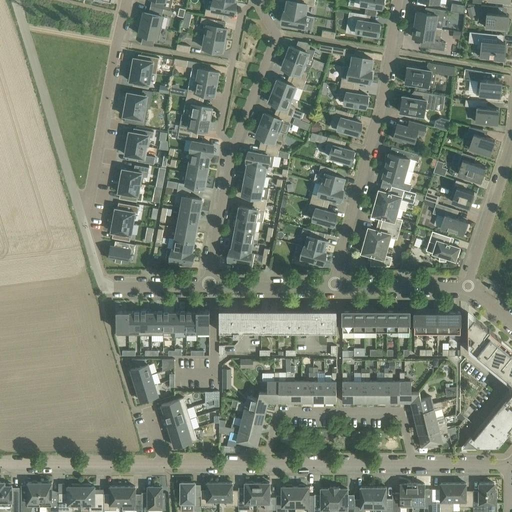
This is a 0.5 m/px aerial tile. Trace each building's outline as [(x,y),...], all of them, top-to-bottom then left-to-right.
[(164,8),(165,0),(152,0),(151,5),(164,8)] [(213,0),(212,10),(206,8),(205,15),(218,17),(219,11),(234,14),(234,12),(235,12),(237,5),(236,4),(236,2),(223,0),(213,0)] [(284,11),(306,15),(305,15),(307,4),(314,5),(314,0),(301,0),(301,2),(289,0),(287,0),(287,3),(286,3),(285,11),(284,11)] [(361,0),(361,4),(366,5),(365,14),(366,14),(376,16),(378,7),(382,8),(383,0),(361,0)] [(451,11),(464,13),(466,5),(452,3),(451,11)] [(478,18),(487,21),(486,27),(507,29),(508,26),(508,27),(511,20),(508,19),(509,14),(496,13),(497,6),(482,4),(481,12),(478,18)] [(144,11),(142,22),(162,27),(164,16),(162,15),(164,8),(151,5),(149,12),(144,11)] [(417,11),(415,24),(436,28),(437,20),(443,21),(445,10),(432,8),(431,14),(417,11)] [(306,15),(284,11),(284,13),(283,13),(281,20),(282,20),(282,23),(304,27),(304,28),(311,29),(314,16),(306,15)] [(356,32),(377,35),(379,23),(365,20),(366,14),(352,12),(350,24),(358,25),(356,32)] [(202,17),(200,28),(206,29),(205,36),(225,40),(225,37),(226,38),(228,31),(227,30),(227,28),(213,25),(214,19),(202,17)] [(142,22),(139,34),(143,35),(141,44),(153,46),(155,38),(159,39),(162,27),(142,22)] [(436,28),(415,24),(414,27),(412,27),(411,33),(413,34),(412,37),(432,40),(431,48),(444,50),(446,42),(440,41),(441,36),(434,35),(436,28)] [(321,36),(334,38),(335,32),(323,30),(321,36)] [(494,34),(470,31),(469,42),(478,43),(477,48),(481,48),(480,57),(490,58),(494,59),(504,60),(506,42),(503,42),(497,41),(497,42),(493,41),(494,34)] [(225,40),(205,36),(203,47),(223,51),(223,49),(224,49),(225,42),(224,42),(225,40)] [(176,50),(189,52),(190,46),(178,43),(176,50)] [(319,50),(332,53),(333,46),(320,44),(319,50)] [(287,54),(286,56),(305,64),(312,66),(314,59),(312,58),(315,50),(308,49),(307,52),(290,45),(289,48),(288,47),(286,54),(287,54)] [(134,57),(132,69),(151,72),(151,73),(156,73),(159,57),(138,54),(138,57),(134,57)] [(350,67),(372,71),(372,70),(371,70),(373,59),(353,55),(351,65),(351,67),(350,67)] [(295,72),(293,78),(305,83),(308,74),(303,69),(305,64),(286,56),(285,58),(284,58),(282,65),(283,65),(282,67),(295,72)] [(174,64),(175,64),(187,67),(188,60),(175,58),(174,64)] [(314,59),(312,66),(324,71),(326,63),(314,59)] [(455,67),(437,64),(436,72),(454,75),(455,68),(455,67)] [(408,66),(405,82),(429,86),(431,70),(408,66)] [(198,73),(197,80),(217,83),(217,81),(218,81),(219,74),(218,74),(219,72),(192,67),(192,70),(198,73)] [(342,75),(341,84),(354,86),(355,80),(370,82),(372,71),(350,67),(349,73),(347,73),(342,75)] [(483,71),(465,68),(463,78),(477,81),(475,94),(501,97),(502,84),(500,81),(482,79),(483,71)] [(151,72),(132,69),(130,80),(134,81),(133,85),(149,88),(151,72)] [(274,88),(273,90),(292,97),(296,86),(303,89),(305,83),(293,78),(290,84),(277,79),(276,81),(275,81),(273,88),(274,88)] [(189,86),(187,96),(200,98),(201,92),(215,95),(215,92),(216,93),(217,86),(216,85),(217,83),(197,80),(196,85),(189,86)] [(354,86),(341,84),(339,96),(346,97),(345,104),(366,107),(368,95),(353,92),(354,86)] [(162,85),(161,92),(169,93),(170,87),(162,85)] [(127,92),(125,103),(145,107),(148,107),(150,108),(153,91),(142,89),(141,94),(127,92)] [(282,106),(280,112),(292,116),(295,107),(290,103),(292,97),(273,90),(272,92),(271,91),(269,98),(270,99),(269,101),(282,106)] [(400,111),(424,115),(425,107),(435,108),(437,94),(439,95),(439,94),(426,92),(416,90),(415,90),(413,97),(403,95),(402,102),(400,102),(399,109),(400,109),(400,111)] [(191,108),(190,115),(210,119),(210,117),(211,117),(213,110),(212,110),(212,107),(198,105),(200,98),(187,96),(185,107),(191,108)] [(488,101),(466,99),(465,106),(477,107),(476,122),(498,124),(499,109),(487,107),(488,101)] [(145,107),(125,103),(123,115),(125,116),(124,122),(145,125),(148,107),(145,107)] [(333,120),(340,122),(338,129),(358,134),(362,122),(348,118),(350,112),(336,108),(333,120)] [(305,111),(302,120),(310,123),(313,114),(305,111)] [(261,122),(260,124),(279,131),(286,134),(287,132),(291,123),(290,123),(290,122),(292,116),(280,112),(277,117),(264,113),(264,115),(263,114),(260,121),(261,122)] [(180,125),(179,131),(191,133),(193,127),(208,130),(208,128),(209,128),(211,121),(210,121),(210,119),(190,115),(188,126),(180,125)] [(434,126),(446,130),(449,121),(449,119),(441,117),(436,120),(434,126)] [(393,138),(402,141),(403,138),(415,141),(417,134),(423,135),(426,125),(413,121),(411,127),(398,123),(397,126),(395,126),(393,132),(395,133),(393,138)] [(320,122),(312,122),(312,131),(320,131),(320,122)] [(269,139),(267,146),(279,150),(281,144),(275,142),(279,131),(260,124),(259,125),(258,125),(256,132),(257,132),(256,135),(269,139)] [(483,129),(469,126),(466,136),(473,138),(469,148),(490,155),(495,140),(481,135),(483,129)] [(154,131),(134,127),(133,131),(129,131),(127,142),(149,146),(151,136),(153,137),(154,131)] [(191,133),(179,131),(178,137),(180,138),(190,140),(191,133)] [(312,132),(310,139),(326,144),(327,141),(328,136),(312,132)] [(330,157),(341,160),(350,162),(354,150),(340,146),(342,140),(328,136),(327,141),(326,144),(325,148),(332,150),(330,157)] [(193,140),(191,151),(211,155),(212,153),(213,153),(214,146),(213,146),(213,144),(193,140)] [(149,146),(127,142),(125,154),(137,156),(137,160),(154,163),(155,156),(145,154),(146,146),(149,147),(149,146)] [(247,160),(247,162),(267,166),(272,166),(274,156),(278,156),(279,150),(267,146),(265,153),(249,151),(248,153),(247,152),(246,160),(247,160)] [(386,163),(386,164),(414,172),(413,171),(416,161),(417,161),(419,160),(420,154),(402,149),(400,155),(390,152),(389,155),(386,154),(385,163),(386,163)] [(191,152),(190,162),(208,165),(209,161),(210,161),(211,155),(191,151),(191,152)] [(476,157),(462,152),(458,165),(461,166),(458,174),(481,181),(486,166),(475,162),(476,157)] [(437,160),(433,172),(445,175),(447,168),(443,166),(444,162),(437,160)] [(190,162),(188,172),(207,176),(208,170),(207,170),(208,165),(190,162)] [(247,168),(246,172),(265,176),(267,166),(247,162),(246,168),(247,168)] [(123,168),(121,180),(140,183),(141,177),(148,176),(149,167),(135,164),(134,170),(123,168)] [(322,183),(343,189),(342,189),(345,178),(331,174),(333,168),(321,164),(317,176),(324,178),(322,183)] [(393,180),(392,186),(410,191),(412,185),(411,183),(410,183),(413,172),(414,172),(386,164),(386,166),(384,165),(381,173),(384,174),(383,177),(393,180)] [(179,182),(178,188),(191,191),(192,185),(204,187),(205,182),(206,182),(207,176),(188,172),(186,183),(179,182)] [(244,177),(243,183),(263,186),(265,176),(246,172),(245,177),(244,177)] [(121,180),(118,192),(120,192),(119,198),(137,201),(140,183),(121,180)] [(468,183),(456,180),(453,191),(455,192),(452,201),(469,207),(471,202),(474,202),(476,197),(473,196),(474,192),(466,189),(468,183)] [(243,189),(242,194),(255,196),(253,202),(266,205),(267,199),(269,188),(263,186),(243,183),(242,189),(243,189)] [(313,193),(311,199),(324,203),(325,197),(340,201),(343,189),(322,183),(318,195),(313,193)] [(376,200),(376,202),(398,209),(399,208),(406,210),(408,202),(414,203),(416,192),(410,191),(392,186),(390,192),(379,189),(378,193),(377,193),(375,200),(376,200)] [(429,187),(425,198),(438,203),(440,196),(435,194),(436,190),(429,187)] [(183,196),(181,206),(201,210),(202,204),(201,204),(202,199),(189,196),(191,191),(178,188),(177,194),(183,196)] [(324,203),(311,199),(308,211),(315,213),(313,219),(333,225),(337,213),(322,209),(324,203)] [(116,208),(113,219),(133,223),(135,212),(138,213),(139,206),(119,202),(118,208),(116,208)] [(238,210),(237,217),(256,220),(258,209),(265,211),(266,205),(253,202),(252,208),(240,206),(239,211),(238,210)] [(383,218),(381,224),(400,229),(403,219),(396,217),(398,209),(376,202),(375,204),(374,204),(372,210),(373,211),(372,215),(383,218)] [(444,217),(441,227),(464,235),(464,232),(466,232),(469,224),(467,224),(468,221),(457,217),(459,210),(436,202),(433,213),(444,217)] [(181,206),(179,217),(198,220),(199,216),(200,216),(201,210),(181,206)] [(179,217),(177,228),(197,231),(198,225),(197,225),(198,220),(179,217)] [(236,221),(235,227),(254,231),(256,220),(237,217),(238,217),(237,221),(236,221)] [(113,219),(111,231),(113,232),(112,237),(130,241),(133,223),(113,219)] [(366,238),(365,240),(388,246),(390,237),(397,239),(400,229),(381,224),(379,230),(369,227),(368,231),(366,231),(365,237),(366,238)] [(235,233),(234,238),(252,242),(254,231),(235,227),(234,233),(235,233)] [(304,246),(326,252),(325,251),(328,240),(314,237),(316,231),(303,227),(302,233),(308,235),(305,246),(304,246)] [(177,228),(175,238),(194,242),(195,237),(196,237),(197,231),(177,228)] [(439,254),(439,261),(449,261),(450,258),(455,260),(457,256),(458,256),(460,249),(459,249),(460,247),(449,243),(451,237),(432,231),(429,241),(436,243),(433,252),(439,254)] [(173,248),(172,249),(193,252),(194,246),(193,246),(194,242),(175,238),(173,248)] [(231,248),(251,252),(252,242),(234,238),(233,243),(232,242),(231,248)] [(112,245),(110,259),(129,262),(131,253),(135,253),(137,244),(117,240),(116,246),(112,245)] [(388,246),(365,240),(365,241),(363,241),(362,248),(363,248),(362,252),(369,254),(369,259),(371,259),(371,266),(390,266),(392,256),(385,254),(388,246)] [(326,252),(304,246),(301,257),(295,256),(294,262),(306,265),(308,259),(323,263),(326,252)] [(172,249),(168,248),(166,259),(191,263),(191,261),(192,262),(194,254),(193,254),(193,252),(172,249)] [(251,252),(231,248),(230,250),(229,250),(228,257),(229,257),(228,259),(237,261),(236,266),(252,266),(254,253),(251,252)] [(129,334),(129,311),(117,311),(117,334),(129,334)] [(140,334),(140,311),(130,311),(129,311),(129,334),(140,334)] [(152,311),(140,311),(140,334),(152,334),(152,311)] [(163,332),(163,311),(152,311),(152,334),(163,334),(163,332)] [(175,330),(175,311),(163,311),(163,332),(175,332),(175,330)] [(186,311),(175,311),(175,330),(186,330),(186,311)] [(198,330),(198,311),(197,311),(186,311),(186,330),(186,334),(198,334),(198,330)] [(209,311),(198,311),(198,330),(209,330),(209,311)] [(279,331),(279,311),(250,311),(250,315),(244,315),(238,315),(238,311),(220,311),(219,331),(234,331),(234,335),(243,335),(243,331),(260,331),(279,331)] [(306,311),(279,311),(279,331),(296,331),(318,331),(337,331),(337,311),(318,311),(318,315),(312,315),(306,315),(306,311)] [(343,331),(354,331),(354,311),(343,311),(343,331)] [(354,331),(365,331),(365,311),(354,311),(354,331)] [(365,331),(376,331),(376,311),(365,311),(365,331)] [(376,331),(387,331),(387,311),(376,311),(376,331)] [(387,331),(399,331),(399,311),(387,311),(387,331)] [(399,311),(399,331),(410,331),(410,311),(399,311)] [(415,332),(426,332),(426,311),(415,311),(415,332)] [(426,332),(438,332),(438,311),(426,311),(426,332)] [(438,332),(449,332),(449,311),(438,311),(438,332)] [(449,311),(449,332),(461,332),(461,311),(449,311)] [(473,447),(499,447),(511,430),(511,347),(474,316),(468,323),(468,349),(469,349),(469,347),(471,347),(511,380),(511,384),(511,390),(474,437),(471,435),(466,441),(473,447)] [(135,368),(131,369),(135,379),(151,374),(148,364),(147,364),(145,359),(132,358),(135,368)] [(241,367),(253,367),(253,359),(241,359),(241,367)] [(279,380),(279,401),(291,401),(291,372),(291,364),(286,364),(286,380),(279,380)] [(231,369),(223,368),(223,378),(231,378),(231,369)] [(268,391),(260,391),(268,401),(279,401),(279,380),(279,372),(275,372),(275,380),(268,380),(268,391)] [(295,372),(291,372),(291,401),(302,401),(302,380),(295,380),(295,372)] [(309,380),(302,380),(302,401),(313,401),(313,372),(309,372),(309,380)] [(318,372),(313,372),(313,401),(325,401),(325,380),(318,380),(318,372)] [(332,380),(325,380),(325,401),(337,401),(337,380),(336,380),(336,372),(332,372),(332,380)] [(343,401),(354,401),(354,381),(347,380),(347,372),(343,372),(343,380),(343,401)] [(354,401),(366,401),(366,372),(361,372),(361,381),(354,381),(354,401)] [(366,401),(377,401),(377,381),(370,380),(370,372),(366,372),(366,401)] [(377,401),(388,401),(389,372),(384,372),(384,381),(377,381),(377,401)] [(388,401),(400,401),(400,381),(393,381),(393,372),(389,372),(388,401)] [(400,401),(411,401),(419,391),(412,391),(412,381),(405,381),(405,372),(400,372),(400,381),(400,401)] [(135,379),(138,389),(154,384),(151,374),(135,379)] [(138,389),(141,400),(160,394),(157,383),(154,384),(138,389)] [(238,401),(237,405),(265,412),(268,401),(260,391),(258,398),(248,396),(246,403),(238,401)] [(411,401),(414,413),(442,406),(441,401),(433,403),(431,396),(421,399),(419,391),(411,401)] [(162,405),(165,415),(187,408),(183,398),(162,405)] [(244,411),(242,418),(263,423),(265,412),(237,405),(236,409),(244,411)] [(414,413),(417,424),(437,419),(444,417),(443,410),(442,406),(414,413)] [(165,415),(168,425),(190,418),(187,408),(165,415)] [(417,424),(419,435),(448,428),(445,417),(444,417),(437,419),(417,424)] [(190,418),(168,425),(172,435),(193,428),(190,418)] [(232,423),(231,427),(260,434),(263,423),(242,418),(241,425),(232,423)] [(260,434),(231,427),(219,424),(219,429),(219,430),(219,432),(230,434),(230,433),(230,431),(239,433),(237,441),(242,442),(240,446),(251,446),(251,444),(257,446),(260,434)] [(172,435),(175,446),(196,439),(193,428),(172,435)] [(448,428),(419,435),(422,446),(428,445),(428,447),(439,447),(437,442),(442,441),(440,434),(449,432),(448,428)] [(0,481),(0,505),(12,506),(12,511),(19,511),(19,498),(19,488),(12,488),(12,485),(11,485),(11,483),(1,483),(1,482),(0,481)] [(33,506),(40,506),(40,482),(28,482),(28,488),(21,488),(21,511),(31,511),(33,506)] [(48,511),(59,511),(59,494),(52,494),(52,482),(40,482),(40,506),(47,506),(48,511)] [(195,482),(181,482),(181,492),(180,492),(180,499),(181,499),(181,511),(201,511),(201,506),(201,495),(195,495),(195,482)] [(213,500),(220,500),(220,482),(207,482),(207,493),(201,493),(201,495),(201,506),(213,506),(213,500)] [(226,506),(239,506),(238,497),(238,491),(232,491),(232,482),(220,482),(220,500),(226,500),(226,506)] [(258,482),(245,482),(245,497),(238,497),(239,506),(239,509),(250,509),(250,502),(258,502),(258,482)] [(276,509),(276,508),(276,499),(277,498),(270,497),(270,482),(258,482),(258,502),(265,502),(265,509),(276,509)] [(392,492),(393,499),(392,511),(400,511),(401,506),(412,506),(412,483),(407,483),(400,483),(400,492),(392,492)] [(418,483),(412,483),(412,506),(424,506),(424,511),(432,511),(432,500),(432,489),(425,489),(425,483),(418,483)] [(441,500),(432,500),(432,511),(453,511),(453,501),(453,483),(441,483),(441,500)] [(466,483),(453,483),(453,501),(460,501),(460,506),(473,506),(473,494),(466,493),(466,483)] [(497,492),(494,492),(494,483),(480,483),(480,494),(473,494),(473,506),(473,511),(487,511),(487,503),(494,503),(494,498),(497,498),(497,492)] [(73,504),(81,504),(81,484),(72,484),(72,486),(68,486),(68,492),(59,492),(59,494),(59,511),(73,511),(73,504)] [(104,511),(104,509),(104,495),(104,494),(104,492),(94,492),(95,486),(91,486),(91,484),(81,484),(81,504),(89,504),(89,511),(104,511)] [(142,496),(141,511),(148,511),(149,507),(162,507),(162,506),(164,505),(164,499),(162,498),(162,486),(161,486),(160,484),(155,484),(154,486),(148,486),(148,496),(142,496)] [(116,504),(123,504),(123,486),(110,486),(110,495),(104,495),(104,509),(116,509),(116,504)] [(135,486),(123,486),(123,504),(129,504),(129,509),(142,509),(142,497),(135,497),(135,486)] [(287,511),(288,506),(295,506),(295,486),(282,486),(282,499),(276,499),(276,508),(276,509),(276,511),(287,511)] [(308,511),(314,511),(314,499),(308,499),(308,486),(295,486),(295,506),(308,506),(308,511)] [(326,511),(326,508),(334,508),(335,486),(330,486),(330,488),(321,488),(321,494),(314,494),(314,499),(314,511),(326,511)] [(354,511),(354,504),(354,499),(354,494),(347,494),(347,488),(339,488),(339,486),(335,486),(334,508),(347,508),(347,511),(354,511)] [(365,511),(366,507),(373,507),(374,486),(361,486),(360,499),(354,499),(354,504),(354,511),(365,511)] [(374,486),(373,507),(381,507),(381,511),(392,511),(393,499),(387,499),(386,486),(374,486)]
